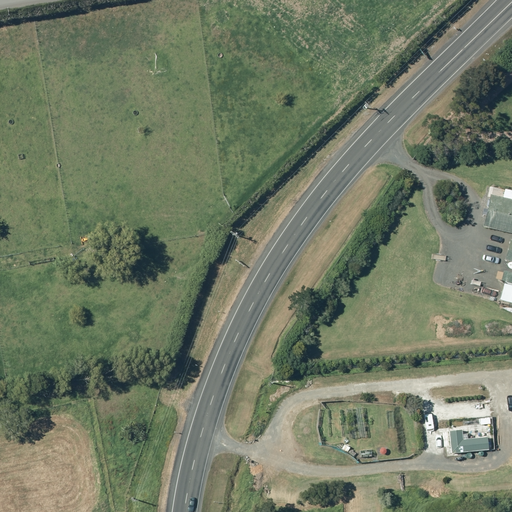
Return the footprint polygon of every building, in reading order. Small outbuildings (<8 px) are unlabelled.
[(511,196),(493,193),(486,225),(511,230),(511,196)] [(459,250),(449,248),(448,257),(458,259),(459,250)] [(511,283),(506,282),(502,299),(511,301),(511,283)] [(457,416),(472,415),(472,407),(456,408),(457,416)] [(491,419),(479,418),(479,428),(491,428),(491,419)] [(492,427),(494,444),(505,443),(502,425),(492,427)] [(461,432),(449,433),(452,457),(489,453),(488,440),(462,442),(461,432)]
